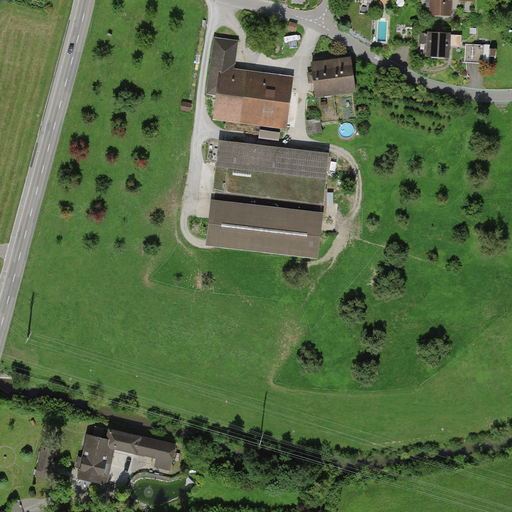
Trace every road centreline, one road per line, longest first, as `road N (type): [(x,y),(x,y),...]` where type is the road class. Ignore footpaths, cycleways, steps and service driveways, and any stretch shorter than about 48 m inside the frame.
road 1 (track): [(219,0),(201,131),(299,141),(304,57),(319,21)]
road 2 (secondary): [(87,0),(0,332)]
road 3 (unclassified): [(511,96),(418,81),(319,21)]
